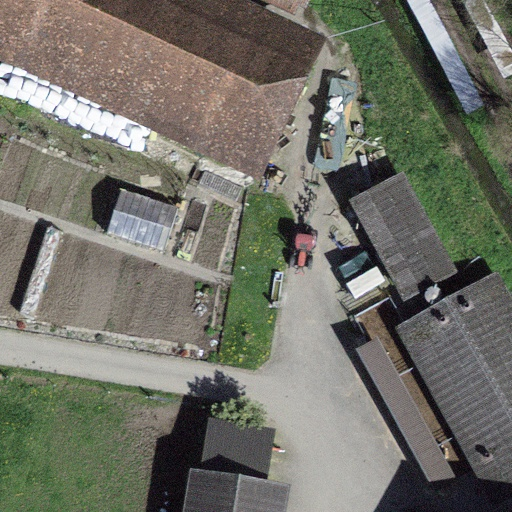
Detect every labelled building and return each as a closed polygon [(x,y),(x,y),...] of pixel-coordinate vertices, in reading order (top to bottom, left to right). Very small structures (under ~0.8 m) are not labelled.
[(305,52),(244,24),(249,13),(236,7),(231,18),(193,0),(4,0),(0,10),(0,45),(252,164),(305,52)] [(355,202),(408,298),(452,273),(400,178),(355,202)] [(108,223),(162,243),(176,203),(123,184),(108,223)] [(497,495),(511,486),(511,319),(493,286),(408,333),(497,495)] [(197,482),(192,511),(274,511),(277,495),(197,482)]
